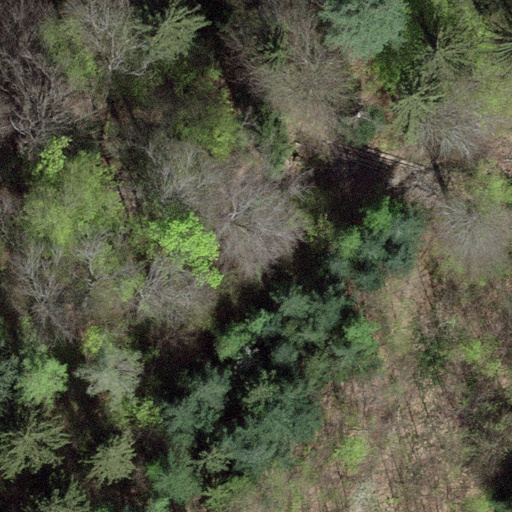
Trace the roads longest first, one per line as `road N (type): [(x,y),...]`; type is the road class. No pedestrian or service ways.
road 1 (track): [(511,270),(439,238),(276,224),(140,239),(0,239)]
road 2 (track): [(439,238),(378,511)]
